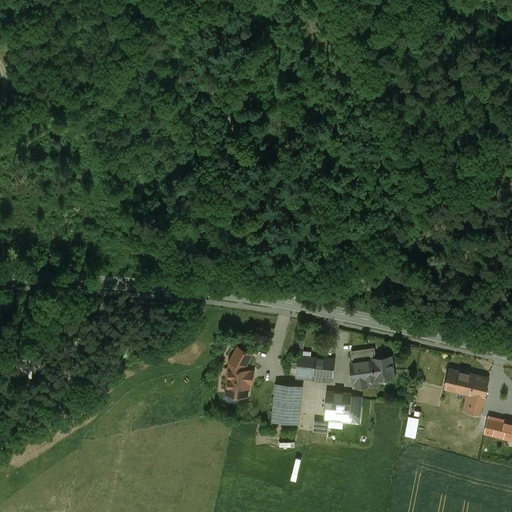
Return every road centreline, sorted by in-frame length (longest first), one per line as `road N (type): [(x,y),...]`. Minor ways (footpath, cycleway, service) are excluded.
road 1 (tertiary): [(0,275),(235,294),(511,352)]
road 2 (track): [(235,294),(230,121),(210,71),(146,0)]
road 3 (track): [(31,0),(60,91),(43,130),(0,153)]
road 4 (track): [(362,235),(511,150)]
